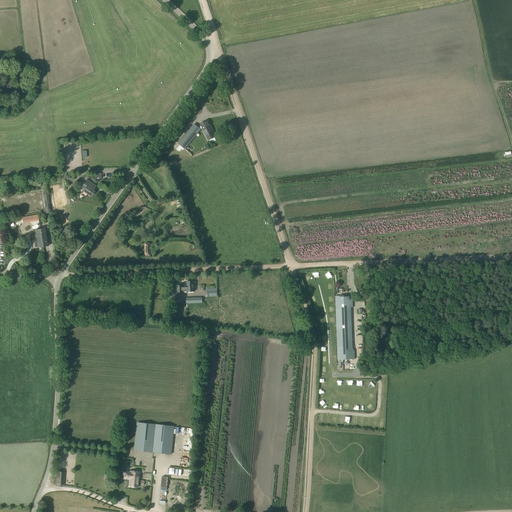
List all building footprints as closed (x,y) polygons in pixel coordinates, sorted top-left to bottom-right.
[(182,145),(198,126),(189,119),(186,123),(188,125),(176,140),(182,145)] [(208,120),(200,125),(200,126),(201,125),(203,129),(208,141),(215,137),(214,134),(215,134),(208,120)] [(87,179),(82,187),(84,189),(83,191),(91,196),(94,191),(93,190),(96,186),(87,179)] [(63,205),(60,190),(52,191),(55,206),(63,205)] [(33,216),(21,218),(22,224),(34,222),(33,216)] [(45,229),(34,231),(37,248),(48,246),(45,229)] [(183,286),(176,287),(177,293),(183,292),(187,292),(194,291),(194,286),(195,286),(195,281),(193,281),(193,280),(186,281),(186,286),(183,286)] [(352,296),(335,296),(337,337),(337,360),(355,359),(354,336),(352,296)] [(138,423),(135,451),(171,455),(174,427),(156,425),(138,423)] [(56,472),(55,484),(58,486),(61,487),(64,485),(65,473),(62,470),(59,470),(56,472)] [(124,471),(123,479),(129,480),(128,487),(137,488),(139,472),(130,471),(130,472),(124,471)]
